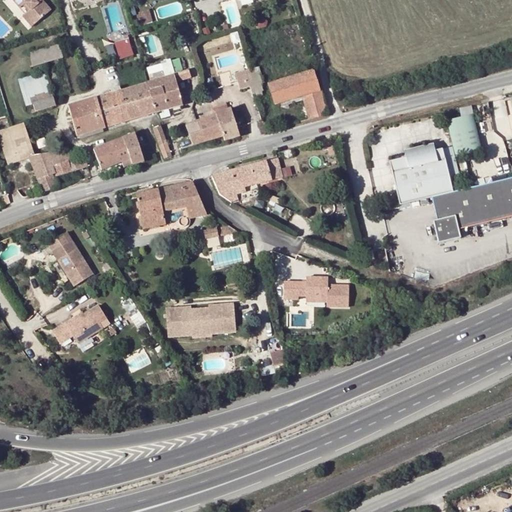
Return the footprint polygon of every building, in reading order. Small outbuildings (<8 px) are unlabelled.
[(44,2),(42,0),(8,0),(18,11),(22,8),(27,14),(23,17),(20,21),(28,31),(47,15),(39,6),(44,2)] [(52,12),(44,2),(39,6),(47,15),(52,12)] [(22,8),(18,11),(23,17),(27,14),(22,8)] [(148,11),(139,13),(143,24),(152,21),(148,11)] [(267,22),(263,19),(257,20),(256,25),(259,28),(265,26),(267,22)] [(129,39),(126,40),(116,43),(121,58),(134,54),(129,39)] [(58,46),(29,55),(33,66),(62,58),(58,46)] [(151,76),(184,70),(181,58),(148,65),(151,76)] [(259,66),(253,68),(256,76),(259,84),(264,83),(259,66)] [(235,73),(240,90),(252,86),(259,84),(256,76),(253,68),(248,70),(235,73)] [(174,76),(148,84),(157,113),(182,105),(176,82),(191,77),(189,71),(173,75),(174,76)] [(293,108),(304,105),(301,96),(319,91),(314,72),(269,85),(275,105),(290,100),(293,108)] [(264,96),(264,83),(259,84),(252,86),(256,98),(264,96)] [(157,113),(148,84),(121,92),(130,121),(157,113)] [(308,121),(328,115),(321,91),(320,91),(319,91),(301,96),(304,105),(308,121)] [(130,121),(121,92),(112,94),(97,98),(106,128),(130,121)] [(53,98),(34,105),(35,109),(31,110),(32,114),(56,107),(53,98)] [(77,137),(106,128),(97,98),(68,107),(77,137)] [(196,122),(203,143),(223,137),(224,140),(239,136),(230,110),(196,122)] [(473,115),(446,122),(455,158),(482,152),(473,115)] [(193,146),(203,143),(196,122),(186,126),(193,146)] [(35,157),(34,153),(24,124),(13,127),(10,128),(20,162),(30,159),(29,158),(35,157)] [(164,160),(172,158),(161,127),(154,129),(164,160)] [(10,128),(0,131),(0,142),(7,166),(20,162),(10,128)] [(144,162),(134,134),(94,150),(102,171),(122,163),(130,160),(132,165),(144,162)] [(390,162),(400,206),(431,198),(453,194),(443,150),(435,151),(434,146),(405,153),(406,158),(390,162)] [(30,159),(43,193),(57,188),(54,178),(88,167),(84,159),(69,164),(69,162),(72,160),(69,154),(61,156),(59,152),(35,157),(29,158),(30,159)] [(130,160),(122,163),(124,169),(132,165),(130,160)] [(282,178),(278,160),(213,178),(220,196),(233,204),(260,196),(257,185),(282,178)] [(511,217),(511,179),(463,191),(453,194),(431,198),(437,221),(433,222),(438,244),(460,239),(458,230),(511,217)] [(193,184),(192,183),(136,195),(141,216),(143,226),(144,230),(149,228),(159,226),(165,225),(162,212),(186,206),(189,219),(206,215),(193,184)] [(188,220),(189,219),(186,206),(162,212),(165,225),(170,223),(169,215),(181,212),(182,217),(183,216),(185,217),(187,218),(188,220)] [(188,224),(188,222),(188,220),(187,218),(185,217),(183,216),(182,217),(181,217),(179,218),(178,219),(177,221),(177,223),(178,225),(180,227),(182,227),(184,227),(185,227),(187,225),(188,224)] [(232,229),(228,227),(204,232),(206,240),(238,232),(232,229)] [(46,245),(52,254),(67,245),(61,236),(46,245)] [(67,245),(52,254),(73,287),(92,275),(71,242),(67,245)] [(107,263),(103,266),(108,274),(112,272),(107,263)] [(282,300),(296,301),(296,297),(304,298),(325,298),(325,304),(324,308),(346,309),(347,287),(326,287),(326,279),(305,278),(304,283),(304,286),(300,286),(300,283),(282,283),(282,300)] [(123,305),(135,324),(141,320),(129,301),(123,305)] [(177,311),(166,312),(167,333),(183,331),(183,333),(192,333),(192,338),(212,336),(211,334),(211,328),(223,327),(223,333),(236,332),(233,304),(208,306),(209,308),(191,310),(190,307),(177,308),(177,311)] [(97,306),(90,311),(99,324),(107,320),(97,306)] [(75,320),(74,318),(52,333),(60,345),(73,337),(78,345),(102,330),(99,324),(90,311),(82,316),(75,320)] [(192,338),(192,333),(183,333),(183,331),(167,333),(168,340),(192,338)] [(283,350),(269,353),(272,366),(285,363),(283,350)]
